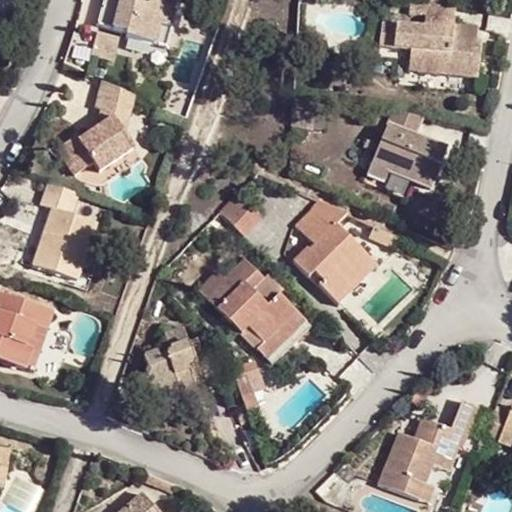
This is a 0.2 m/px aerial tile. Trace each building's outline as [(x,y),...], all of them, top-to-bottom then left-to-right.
[(161,27),(168,28),(173,10),(148,3),(147,7),(132,4),(133,0),(106,0),(99,27),(111,30),(112,31),(127,35),(126,39),(155,46),(161,27)] [(457,7),(413,1),(410,26),(384,24),(381,48),(413,52),(426,54),(423,75),(478,81),(482,43),(477,42),(465,41),(467,26),(454,24),(457,7)] [(478,27),(467,26),(465,41),(477,42),(478,27)] [(110,56),(114,38),(98,33),(93,52),(110,56)] [(410,74),(423,75),(426,54),(413,52),(410,74)] [(130,115),(134,97),(102,81),(97,109),(101,110),(97,129),(78,141),(77,139),(56,152),(73,178),(95,166),(99,173),(134,150),(126,137),(115,118),(117,111),(130,115)] [(294,103),(293,130),(314,131),(316,104),(294,103)] [(131,115),(130,115),(117,111),(115,118),(126,137),(131,115)] [(425,119),(393,113),(372,162),(390,171),(389,173),(414,185),(431,192),(448,150),(428,142),(427,146),(419,143),(421,138),(417,137),(425,119)] [(384,183),(389,173),(390,171),(372,162),(370,161),(364,174),(384,183)] [(72,217),(78,195),(46,184),(39,206),(52,210),(34,268),(78,282),(95,224),(72,217)] [(263,219),(240,196),(221,214),(245,239),(263,219)] [(338,226),(349,215),(322,203),(297,228),(314,245),(310,250),(309,248),(294,263),(334,302),(375,263),(338,226)] [(395,251),(400,240),(377,229),(371,239),(395,251)] [(263,345),(257,350),(266,360),(305,322),(279,297),(268,307),(254,294),(265,283),(246,263),(225,281),(206,300),(244,337),(250,332),(263,345)] [(377,267),(375,263),(334,302),(338,307),(377,267)] [(279,297),(265,283),(254,294),(268,307),(279,297)] [(33,329),(47,332),(54,312),(0,294),(0,362),(26,370),(32,351),(27,350),(33,329)] [(49,333),(47,332),(33,329),(27,350),(32,351),(41,355),(49,333)] [(244,337),(257,350),(263,345),(250,332),(244,337)] [(202,381),(203,385),(217,380),(209,358),(195,362),(191,350),(167,358),(164,350),(146,357),(150,369),(145,376),(137,380),(149,410),(165,405),(184,398),(185,402),(200,397),(196,387),(195,383),(202,381)] [(41,355),(32,351),(26,370),(35,373),(41,355)] [(250,358),(233,375),(235,381),(247,377),(257,365),(250,358)] [(247,377),(235,381),(242,399),(253,396),(247,377)] [(414,406),(431,391),(426,386),(409,400),(414,406)] [(84,409),(87,399),(76,395),(73,405),(84,409)] [(418,503),(426,486),(432,470),(434,467),(449,473),(458,452),(461,453),(478,408),(462,402),(450,431),(440,428),(436,436),(417,428),(412,441),(398,435),(377,486),(418,503)] [(168,413),(165,405),(149,410),(152,419),(168,413)] [(495,408),(483,438),(511,449),(511,405),(509,414),(495,408)] [(251,421),(247,411),(237,415),(241,426),(251,421)] [(420,420),(417,428),(436,436),(440,428),(420,420)] [(0,488),(5,489),(10,455),(0,453),(0,488)] [(173,495),(176,487),(160,481),(156,489),(173,495)] [(435,490),(426,486),(418,503),(428,507),(435,490)] [(158,511),(143,495),(123,511),(158,511)]
